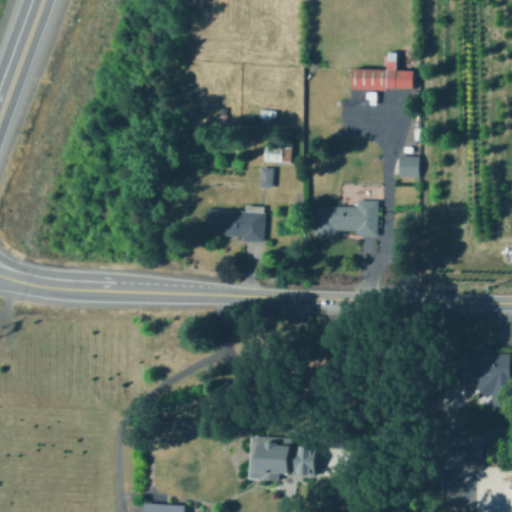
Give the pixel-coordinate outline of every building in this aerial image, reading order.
[(415,86),(415,88),(388,87),(388,89),(354,88),(355,67),(415,69),(415,86)] [(278,110),(277,120),(265,118),(266,109),(278,110)] [(294,140),(292,162),(266,160),(267,145),(285,146),(285,139),(294,140)] [(421,155),(421,176),(400,176),(400,155),(421,155)] [(275,167),(273,187),(261,186),(262,166),(275,167)] [(380,200),(378,235),(358,234),(358,229),(340,229),(339,234),(316,234),(317,205),(360,206),(360,200),(380,200)] [(265,208),(265,212),(267,212),(265,242),(244,240),(244,236),(220,234),(220,231),(208,231),(209,208),(247,210),(248,205),(265,206),(265,208)] [(511,353),(511,379),(510,379),(510,388),(508,388),(508,405),(495,405),(495,388),(477,388),(477,379),(463,379),(464,355),(480,356),(480,353),(511,353)] [(248,432),(289,436),(285,481),(244,478),(248,432)] [(486,435),(487,444),(484,444),(484,466),(464,466),(464,435),(486,435)] [(471,495),(471,511),(455,511),(455,495),(471,495)] [(140,511),(142,501),(198,510),(197,511),(140,511)]
